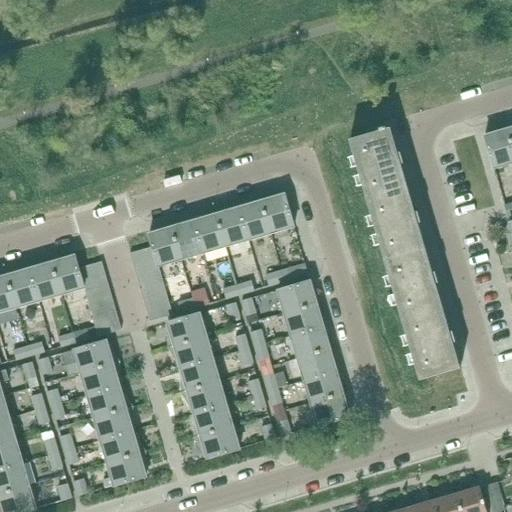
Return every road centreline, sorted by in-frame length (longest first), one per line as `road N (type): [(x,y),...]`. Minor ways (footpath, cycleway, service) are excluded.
road 1 (residential): [(106,217),(303,160),(389,453)]
road 2 (residential): [(501,421),(418,129),(511,105)]
road 3 (residential): [(106,217),(192,509)]
road 4 (residential): [(192,509),(389,453)]
